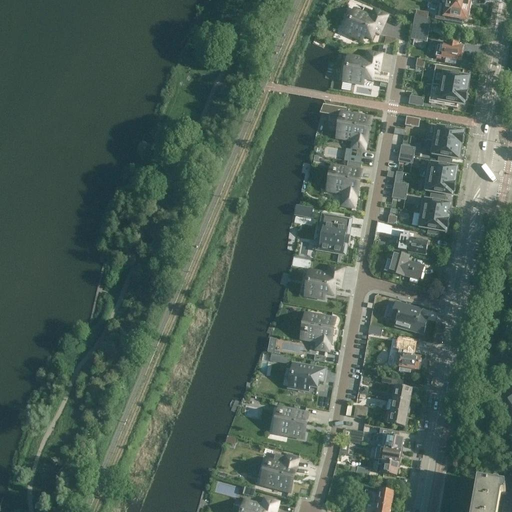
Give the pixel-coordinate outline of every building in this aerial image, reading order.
[(445,0),(445,5),(470,9),(471,3),(470,3),(470,0),(445,0)] [(469,16),(470,9),(445,5),(443,13),(445,13),(444,18),(463,21),(467,22),(468,16),(469,16)] [(379,35),(387,17),(374,12),(372,18),(356,11),(346,34),(362,42),(364,37),(372,41),(375,33),(379,35)] [(416,11),(416,15),(431,21),(431,20),(428,18),(429,13),(416,11)] [(413,25),(411,40),(427,43),(431,22),(415,16),(413,25)] [(437,57),(461,61),(464,48),(460,47),(460,46),(444,43),(443,47),(438,46),(437,53),(437,57)] [(372,82),(373,74),(378,75),(382,56),(368,53),(367,60),(350,57),(345,82),(363,85),(364,81),(372,82)] [(417,60),(416,68),(424,69),(425,61),(417,60)] [(464,70),(436,65),(432,85),(467,91),(469,80),(463,79),(464,70)] [(467,94),(467,91),(432,85),(429,103),(457,108),(459,101),(465,102),(466,100),(467,100),(468,94),(467,94)] [(411,97),(409,105),(422,107),(424,99),(411,97)] [(365,151),(369,127),(368,127),(370,119),(346,114),(341,139),(353,142),(352,149),(365,151)] [(437,133),(434,132),(433,141),(461,146),(462,144),(463,144),(464,138),(463,138),(463,136),(457,135),(457,131),(454,131),(446,129),(438,128),(437,133)] [(460,157),(461,146),(433,141),(430,156),(439,157),(438,161),(452,164),(453,156),(460,157)] [(402,147),(400,155),(413,157),(415,149),(402,147)] [(347,150),(345,162),(348,162),(350,163),(355,163),(356,158),(351,157),(352,151),(347,150)] [(400,155),(399,162),(412,165),(413,157),(400,155)] [(450,171),(452,164),(438,161),(438,166),(429,164),(426,178),(455,183),(457,172),(450,171)] [(344,207),(354,209),(358,189),(362,172),(349,169),(349,170),(337,167),(333,192),(347,195),(344,207)] [(455,186),(455,183),(426,178),(424,192),(431,193),(431,198),(445,200),(447,193),(453,194),(453,192),(455,192),(456,186),(455,186)] [(395,184),(394,191),(407,193),(408,186),(395,184)] [(394,191),(393,198),(405,201),(407,193),(394,191)] [(444,208),(445,200),(431,198),(430,202),(422,200),(420,215),(449,220),(451,209),(444,208)] [(297,207),(295,216),(311,219),(312,209),(299,207),(297,207)] [(420,215),(417,228),(428,230),(428,235),(439,237),(440,232),(440,229),(445,230),(447,230),(447,228),(448,229),(449,222),(448,222),(449,220),(420,215)] [(389,216),(388,224),(396,226),(397,218),(389,216)] [(320,250),(343,254),(346,235),(349,236),(352,220),(339,218),(339,220),(326,218),(320,250)] [(398,251),(426,256),(426,254),(428,254),(428,249),(427,249),(428,243),(417,241),(417,240),(409,238),(410,233),(404,232),(403,237),(401,237),(398,251)] [(424,268),(420,267),(409,263),(410,258),(394,253),(389,273),(405,278),(405,277),(420,281),(424,268)] [(340,290),(343,270),(329,268),(328,275),(311,272),(307,297),(325,300),(326,295),(334,297),(335,289),(340,290)] [(423,336),(428,319),(417,316),(419,310),(421,311),(421,310),(396,303),(392,320),(396,321),(394,328),(423,336)] [(332,328),(334,320),(310,315),(306,340),(317,343),(316,350),(329,352),(333,328),(332,328)] [(370,326),(369,334),(381,336),(383,329),(370,326)] [(272,337),(269,352),(276,353),(279,339),(272,337)] [(398,361),(401,361),(399,369),(419,372),(419,371),(420,371),(421,365),(420,365),(421,359),(413,358),(414,354),(416,343),(398,340),(396,351),(400,351),(400,355),(399,355),(398,361)] [(290,363),(290,357),(273,355),(272,361),(290,363)] [(323,382),(326,370),(295,365),(291,390),(309,393),(309,388),(317,389),(319,382),(323,382)] [(396,386),(396,387),(400,388),(401,380),(383,377),(382,383),(396,386)] [(400,388),(396,387),(395,387),(393,401),(409,404),(410,402),(411,402),(412,397),(411,397),(412,391),(400,388)] [(409,409),(409,404),(393,401),(391,414),(407,417),(408,414),(409,414),(410,409),(409,409)] [(305,414),(293,412),(292,420),(293,420),(291,429),(290,428),(289,437),(313,441),(318,416),(305,414)] [(406,421),(407,417),(391,414),(389,425),(401,427),(405,428),(405,426),(407,427),(408,421),(406,421)] [(403,440),(396,439),(379,436),(377,448),(378,448),(401,452),(403,440)] [(400,458),(401,452),(378,448),(375,460),(379,461),(399,464),(399,463),(400,463),(401,458),(400,458)] [(291,485),(298,461),(286,458),(275,455),(273,462),(272,462),(270,470),(271,470),(269,478),(268,478),(265,486),(289,492),(291,485)] [(397,477),(399,464),(379,461),(378,466),(382,466),(381,474),(397,477)] [(352,468),(351,472),(356,474),(369,477),(370,472),(358,468),(357,470),(352,468)] [(355,481),(356,474),(351,472),(336,469),(334,476),(355,481)] [(501,511),(505,496),(506,496),(505,487),(478,482),(473,511),(501,511)] [(245,494),(255,496),(257,489),(246,487),(245,494)] [(391,509),(394,494),(379,491),(379,495),(370,492),(364,511),(392,511),(393,510),(391,509)] [(275,511),(278,504),(265,500),(263,507),(247,502),(243,511),(275,511)]
